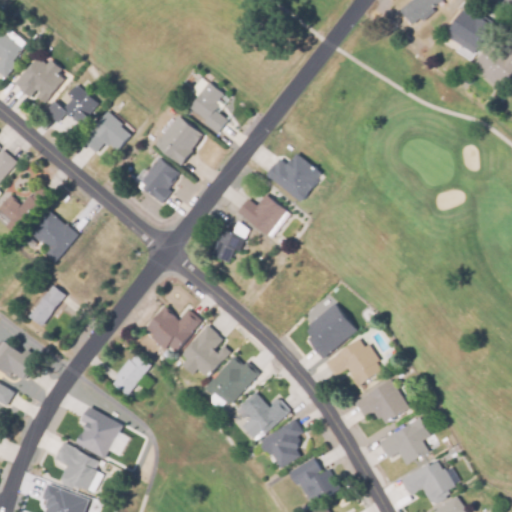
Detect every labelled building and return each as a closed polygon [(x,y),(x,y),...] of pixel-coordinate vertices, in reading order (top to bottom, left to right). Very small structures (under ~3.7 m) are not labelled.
[(400,11),(412,0),(443,0),(413,26),(400,11)] [(489,30),(491,31),(473,59),(442,38),(460,11),(474,20),(477,15),(493,25),(489,30)] [(11,61),(15,64),(4,78),(0,74),(0,32),(21,49),(11,61)] [(505,56),(511,46),(511,76),(501,90),(472,67),(490,45),(505,56)] [(35,91),(29,97),(14,84),(36,57),(46,65),(49,61),(61,71),(58,74),(65,79),(44,104),(36,97),(39,94),(35,91)] [(209,117),(207,116),(204,120),(189,108),(208,83),(223,95),(217,103),(219,105),(214,112),(226,121),(216,134),(203,124),(209,117)] [(59,106),(77,85),(101,106),(82,128),(65,113),(55,123),(45,114),(55,102),(59,106)] [(117,127),(128,136),(116,151),(104,142),(95,154),(82,143),(107,112),(120,123),(117,127)] [(154,146),(177,117),(202,137),(179,166),(154,146)] [(0,181),(0,152),(2,150),(16,163),(0,181)] [(312,182),(316,184),(301,203),(266,176),(278,160),(286,167),(296,155),(319,173),(312,182)] [(165,190),(169,193),(161,204),(142,189),(145,186),(141,183),(150,173),(148,171),(157,159),(178,176),(168,188),(167,187),(165,190)] [(0,222),(0,205),(8,195),(29,212),(14,233),(0,222)] [(267,237),(246,221),(236,214),(247,199),(257,207),(265,196),(285,212),(267,237)] [(46,249),(28,235),(47,212),(65,226),(77,237),(55,264),(42,253),(46,249)] [(244,240),(245,240),(236,267),(207,256),(217,230),(232,235),(236,223),(248,228),(244,240)] [(41,327),(28,317),(52,285),(65,295),(41,327)] [(308,325),(333,304),(355,330),(329,351),(328,350),(321,356),(307,339),(311,336),(307,331),(310,328),(308,325)] [(175,350),(167,343),(163,348),(143,331),(162,308),(178,322),(187,311),(200,321),(175,350)] [(207,378),(197,369),(192,375),(180,365),(186,358),(181,354),(205,325),(222,340),(214,349),(218,353),(223,347),(228,352),(223,357),(224,358),(207,378)] [(364,348),(368,345),(383,368),(359,385),(347,367),(333,376),(324,362),(358,339),(364,348)] [(11,370),(8,375),(0,369),(0,348),(5,342),(21,354),(25,348),(39,359),(23,379),(11,370)] [(114,375),(127,359),(129,361),(133,355),(148,366),(126,395),(111,383),(116,377),(114,375)] [(211,395),(203,387),(232,356),(244,366),(246,363),(257,374),(229,405),(214,391),(211,395)] [(355,402),(390,378),(409,406),(389,419),(390,420),(384,425),(379,417),(375,411),(366,417),(355,402)] [(9,399),(6,405),(0,401),(0,384),(13,392),(9,399)] [(278,420),(279,421),(265,434),(262,431),(254,439),(243,427),(251,420),(241,409),(256,395),(269,409),(272,406),(270,404),(276,398),(288,411),(278,420)] [(80,420),(88,406),(122,426),(103,458),(75,442),(85,424),(80,420)] [(421,439),(429,451),(404,465),(397,453),(388,459),(378,442),(419,418),(429,435),(421,439)] [(260,441),(293,420),(301,432),(289,439),(299,457),(280,469),(277,465),(275,466),(266,451),(264,452),(260,445),(262,444),(260,441)] [(66,465),(54,459),(62,443),(101,462),(92,478),(86,489),(60,476),(66,465)] [(298,485),(296,486),(288,472),(311,458),(319,470),(325,467),(338,490),(311,506),(298,485)] [(401,479),(426,464),(428,467),(437,462),(442,470),(444,469),(454,485),(437,495),(436,495),(428,500),(421,488),(410,495),(401,479)] [(43,511),(44,510),(43,510),(47,500),(41,498),(46,484),(88,499),(83,511),(43,511)] [(463,511),(432,511),(456,497),(465,511),(463,511)] [(309,511),(324,503),(329,511),(309,511)]
